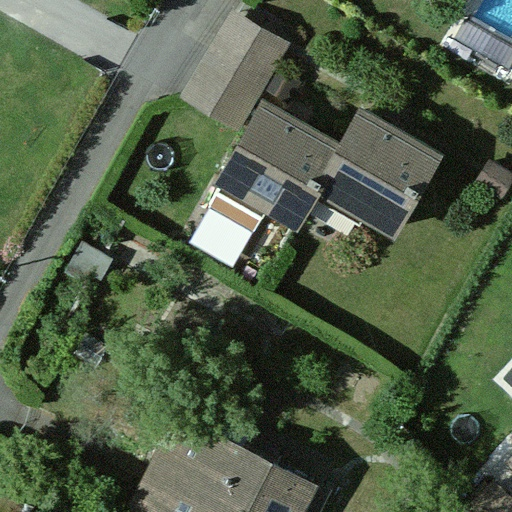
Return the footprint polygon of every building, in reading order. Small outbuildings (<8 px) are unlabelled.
[(180,96),(235,126),(260,92),(289,40),(230,7),(180,96)] [(293,225),(312,189),(335,134),(260,92),(235,126),(206,178),(293,225)] [(353,101),(335,134),(312,189),(392,233),(439,148),(353,101)] [(299,511),(318,476),(175,405),(127,502),(147,511),(299,511)] [(511,511),(511,492),(494,475),(469,501),(480,511),(511,511)] [(0,511),(13,511),(20,501),(0,489),(0,511)]
